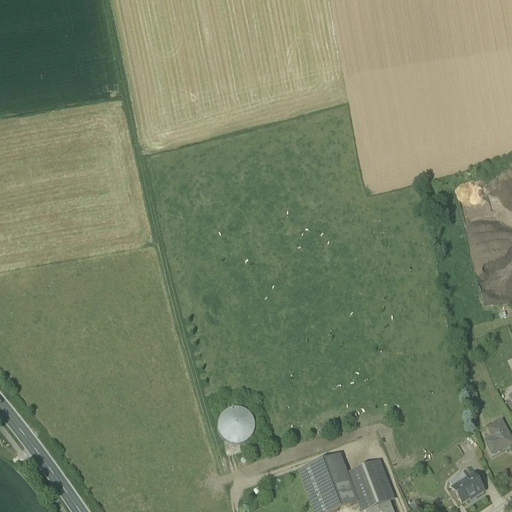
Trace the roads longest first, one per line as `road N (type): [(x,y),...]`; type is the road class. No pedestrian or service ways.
road 1 (track): [(107,0),(171,304),(227,478)]
road 2 (secondary): [(79,511),(0,406)]
